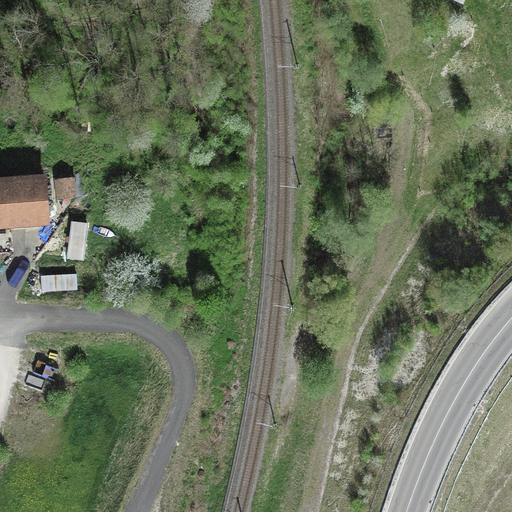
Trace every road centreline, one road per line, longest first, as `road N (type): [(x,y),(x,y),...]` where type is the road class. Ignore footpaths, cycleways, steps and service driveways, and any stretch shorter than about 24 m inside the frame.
road 1 (residential): [(139,511),(187,399),(190,371),(179,346),(154,331),(118,325),(0,324)]
road 2 (trunk): [(406,511),(451,404),(511,317)]
